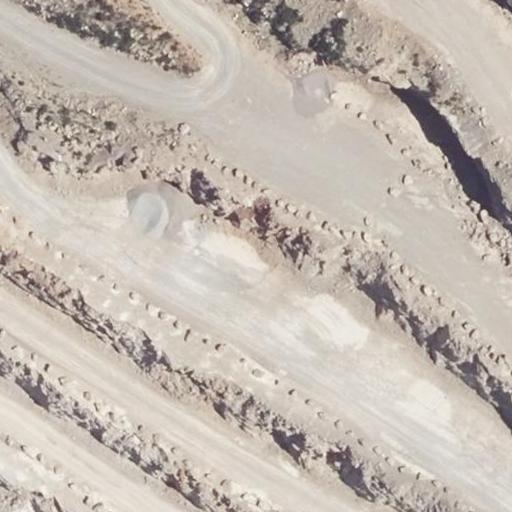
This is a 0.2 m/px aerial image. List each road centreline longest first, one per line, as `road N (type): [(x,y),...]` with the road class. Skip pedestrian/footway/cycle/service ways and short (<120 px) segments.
road 1 (track): [(167,0),(198,42),(294,136),(511,303)]
road 2 (track): [(294,136),(8,0)]
